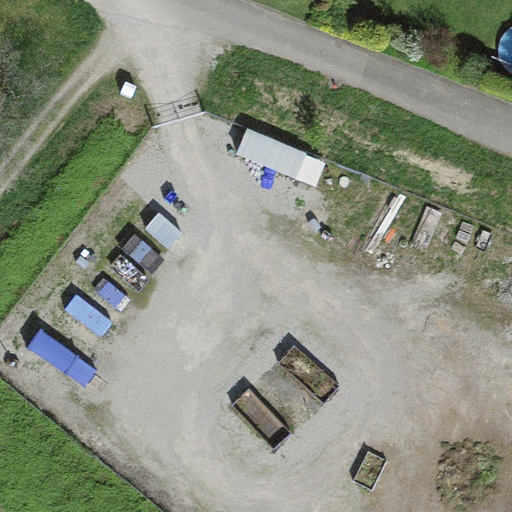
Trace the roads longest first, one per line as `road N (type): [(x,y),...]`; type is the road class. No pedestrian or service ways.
road 1 (residential): [(163,0),(316,65),(511,128)]
road 2 (track): [(160,0),(0,200)]
